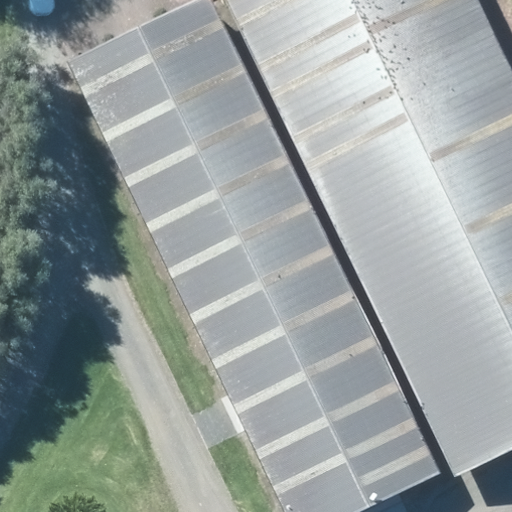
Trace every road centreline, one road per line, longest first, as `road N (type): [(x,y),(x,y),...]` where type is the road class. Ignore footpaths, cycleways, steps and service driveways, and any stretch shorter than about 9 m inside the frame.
road 1 (track): [(216,511),(148,380),(53,148),(33,0)]
road 2 (track): [(82,217),(29,402),(0,452)]
